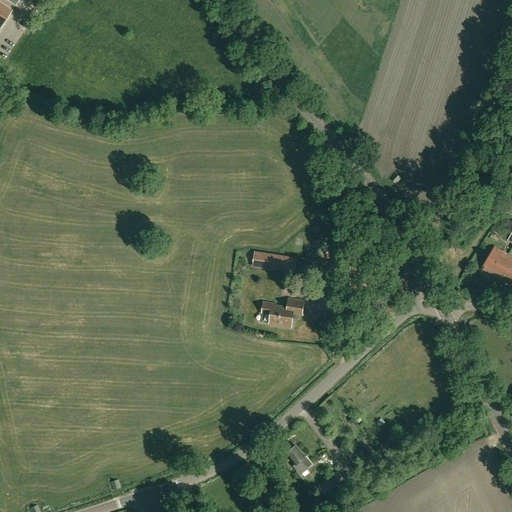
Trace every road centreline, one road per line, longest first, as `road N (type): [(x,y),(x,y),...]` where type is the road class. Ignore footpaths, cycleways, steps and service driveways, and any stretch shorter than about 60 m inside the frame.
road 1 (tertiary): [(435,293),(380,197),(268,70),(221,0)]
road 2 (unclassified): [(150,492),(244,454),(435,293)]
road 3 (tertiary): [(511,449),(444,313)]
road 4 (track): [(435,293),(511,185)]
